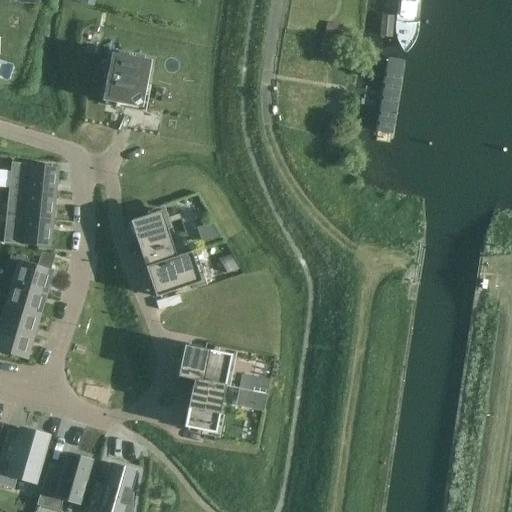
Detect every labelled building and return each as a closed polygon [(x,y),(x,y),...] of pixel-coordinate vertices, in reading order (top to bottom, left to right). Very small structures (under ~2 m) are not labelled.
[(396,0),(393,31),(401,53),(416,32),(418,0),(396,0)] [(328,36),(339,38),(342,26),(331,24),(328,36)] [(328,52),(341,53),(343,41),(330,39),(328,52)] [(102,101),(142,108),(151,61),(111,54),(102,101)] [(405,61),(386,58),(374,132),(377,141),(389,142),(393,135),(405,61)] [(324,133),(337,136),(339,128),(326,124),(324,133)] [(56,194),(58,168),(11,163),(8,189),(56,194)] [(56,194),(8,189),(6,217),(53,222),(56,194)] [(131,222),(145,266),(176,256),(161,211),(131,222)] [(53,222),(6,217),(3,243),(50,248),(53,222)] [(211,223),(197,228),(202,243),(219,237),(211,223)] [(145,266),(156,297),(201,282),(191,252),(176,257),(176,256),(145,266)] [(11,256),(3,281),(45,293),(52,272),(50,271),(55,254),(41,253),(37,266),(25,262),(27,258),(17,255),(16,257),(11,256)] [(222,259),(227,273),(235,270),(231,256),(222,259)] [(39,315),(45,294),(13,284),(6,305),(39,315)] [(39,315),(6,305),(0,325),(0,326),(32,337),(39,315)] [(32,337),(0,326),(0,352),(10,355),(10,354),(26,359),(32,337)] [(184,346),(178,377),(193,380),(193,381),(225,387),(231,355),(184,346)] [(239,389),(253,392),(255,378),(242,375),(239,389)] [(193,381),(187,413),(184,427),(215,434),(225,387),(193,381)] [(239,389),(237,401),(250,404),(253,392),(239,389)] [(14,454),(2,450),(0,459),(0,485),(14,489),(17,477),(35,482),(48,436),(21,429),(14,454)] [(47,469),(37,505),(59,511),(63,499),(79,503),(91,461),(68,454),(62,474),(47,469)] [(86,511),(86,509),(96,511),(131,511),(133,493),(132,493),(130,493),(135,473),(110,466),(104,485),(94,483),(94,482),(93,482),(85,511),(86,511)]
